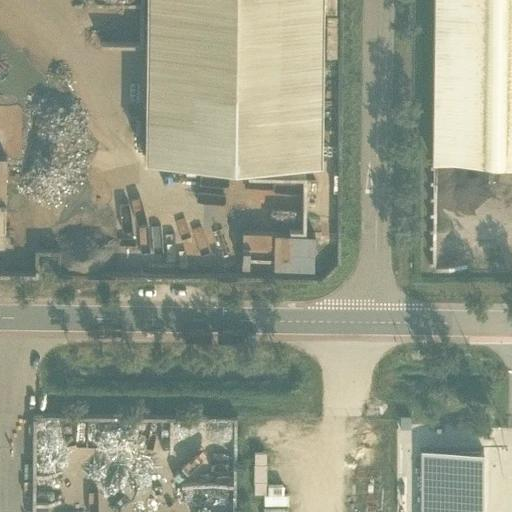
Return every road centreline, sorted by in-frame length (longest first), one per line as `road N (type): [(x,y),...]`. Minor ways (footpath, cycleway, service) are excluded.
road 1 (unclassified): [(0,317),(373,320)]
road 2 (unclassified): [(378,0),(373,320)]
road 3 (unclassified): [(373,320),(511,323)]
